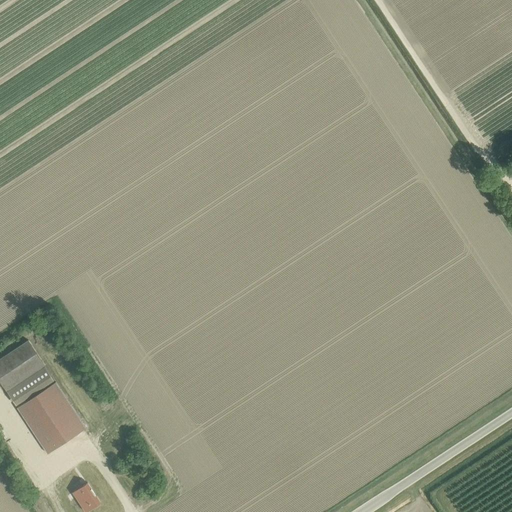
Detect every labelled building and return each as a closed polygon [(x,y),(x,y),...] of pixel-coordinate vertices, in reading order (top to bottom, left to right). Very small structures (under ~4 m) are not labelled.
[(0,381),(6,391),(44,365),(28,340),(0,358),(0,381)] [(44,365),(6,391),(15,405),(54,380),(44,365)] [(86,428),(55,382),(17,407),(47,453),(86,428)] [(2,417),(7,424),(11,422),(6,414),(2,417)] [(86,511),(100,502),(87,483),(73,492),(86,511)]
